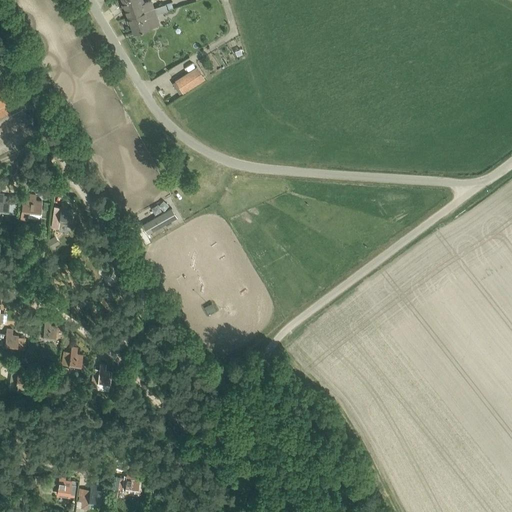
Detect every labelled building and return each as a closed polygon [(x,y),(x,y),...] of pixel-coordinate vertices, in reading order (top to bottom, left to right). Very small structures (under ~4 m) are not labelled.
[(122,0),(123,1),(121,3),(123,7),(125,7),(128,17),(127,19),(128,23),(130,24),(133,32),(159,23),(152,1),(144,3),(143,0),(122,0)] [(191,69),(175,80),(183,92),(199,81),(191,69)] [(0,210),(8,212),(8,208),(9,205),(9,200),(10,198),(3,197),(4,193),(0,192),(0,210)] [(40,213),(42,199),(36,199),(36,194),(30,194),(30,198),(22,197),(20,215),(28,216),(28,212),(40,213)] [(54,205),(51,226),(58,227),(59,220),(60,220),(71,222),(73,208),(67,208),(68,203),(61,202),(61,206),(54,205)] [(143,224),(147,233),(177,216),(172,208),(143,224)] [(54,236),(47,240),(51,247),(58,243),(54,236)] [(43,337),(55,338),(57,325),(50,324),(51,320),(45,319),(43,337)] [(0,345),(17,348),(18,334),(12,333),(13,329),(7,328),(6,333),(0,331),(0,345)] [(83,353),(77,352),(77,348),(71,347),(69,365),(81,366),(83,353)] [(24,365),(18,364),(15,390),(28,392),(30,370),(24,369),(24,365)] [(91,380),(91,386),(97,386),(96,389),(109,390),(112,370),(105,369),(106,365),(100,364),(98,380),(91,380)] [(125,489),(137,491),(139,477),(132,476),(133,472),(127,471),(125,489)] [(57,491),(57,493),(69,495),(70,493),(74,493),(76,484),(71,483),(71,482),(71,479),(65,478),(66,474),(60,473),(58,483),(57,491)] [(102,490),(96,489),(97,485),(91,484),(88,502),(100,504),(102,490)]
